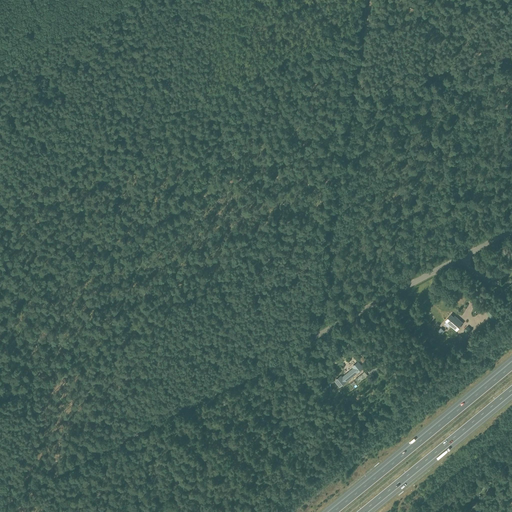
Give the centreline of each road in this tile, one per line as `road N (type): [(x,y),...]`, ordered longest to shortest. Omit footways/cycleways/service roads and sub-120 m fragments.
road 1 (unclassified): [(0,506),(460,257)]
road 2 (track): [(376,0),(366,86),(511,55)]
road 3 (motorway): [(511,362),(330,511)]
road 4 (motorway): [(366,511),(511,391)]
road 5 (track): [(505,2),(364,26)]
